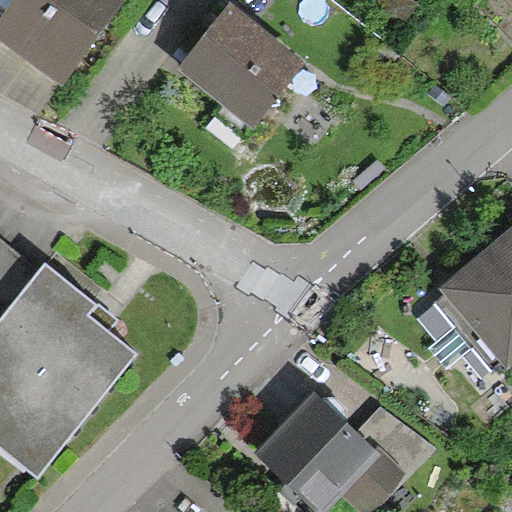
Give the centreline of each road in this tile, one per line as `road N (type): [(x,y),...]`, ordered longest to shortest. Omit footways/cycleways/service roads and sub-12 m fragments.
road 1 (residential): [(0,124),(194,234),(287,307)]
road 2 (residential): [(78,511),(287,307)]
road 3 (residential): [(287,307),(488,128)]
